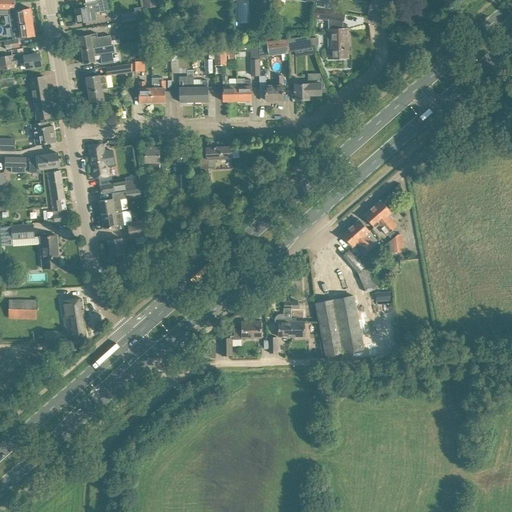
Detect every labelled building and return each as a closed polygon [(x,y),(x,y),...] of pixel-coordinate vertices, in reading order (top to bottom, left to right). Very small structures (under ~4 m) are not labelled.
[(10,26),(33,22),(30,8),(17,10),(16,8),(14,8),(14,0),(0,0),(0,8),(8,8),(9,15),(10,26)] [(95,13),(109,11),(106,0),(97,0),(96,0),(96,1),(84,3),(84,7),(75,8),(78,23),(97,20),(95,13)] [(142,0),(143,9),(158,6),(157,0),(142,0)] [(235,0),(235,22),(247,23),(247,0),(235,0)] [(134,12),(121,14),(122,22),(143,18),(141,7),(133,8),(134,12)] [(315,7),(313,18),(328,20),(329,29),(328,29),(328,37),(332,37),(333,48),(329,48),(329,58),(344,58),(344,49),(345,49),(345,47),(344,47),(344,43),(348,43),(347,28),(342,29),(343,22),(344,22),(345,12),(315,7)] [(33,22),(10,26),(13,39),(18,38),(35,36),(33,22)] [(259,38),(266,40),(268,28),(261,27),(259,38)] [(97,33),(80,36),(82,50),(105,46),(112,45),(110,35),(97,37),(97,33)] [(309,35),(287,39),(288,51),(313,47),(309,35)] [(18,38),(13,39),(4,40),(4,41),(0,40),(0,45),(5,45),(5,49),(20,46),(18,38)] [(267,42),(259,43),(259,56),(288,52),(288,51),(287,39),(287,38),(267,41),(267,42)] [(251,51),(251,60),(259,59),(259,44),(251,45),(251,51)] [(105,46),(82,50),(84,64),(95,62),(94,55),(100,54),(102,64),(114,62),(113,54),(113,53),(115,53),(114,45),(112,45),(105,46)] [(229,59),(236,59),(235,46),(214,47),(215,65),(227,65),(227,55),(229,55),(229,59)] [(24,48),(11,50),(12,55),(0,56),(0,69),(15,67),(14,64),(20,63),(21,69),(26,68),(26,69),(34,67),(42,65),(40,54),(25,56),(24,48)] [(205,59),(205,73),(213,72),(213,59),(205,59)] [(251,60),(252,75),(259,75),(259,59),(251,60)] [(133,61),(133,71),(145,71),(144,61),(133,61)] [(130,65),(118,66),(106,68),(107,76),(119,74),(131,72),(131,71),(132,64),(130,65)] [(89,91),(103,89),(108,89),(106,74),(100,75),(100,74),(86,76),(89,91)] [(276,75),(276,85),(266,85),(266,100),(284,100),(283,85),(283,75),(276,75)] [(31,78),(38,119),(52,117),(45,76),(31,78)] [(180,102),(194,101),(194,87),(194,76),(180,76),(180,87),(179,87),(180,102)] [(237,78),(237,86),(237,101),(252,100),(251,86),(251,80),(245,80),(245,78),(237,78)] [(202,87),(194,87),(194,101),(209,101),(208,87),(207,80),(201,80),(202,87)] [(237,101),(237,86),(230,86),(230,80),(223,80),(223,86),(223,101),(237,101)] [(159,88),(152,88),(152,102),(165,102),(165,88),(164,88),(164,81),(159,81),(159,88)] [(152,102),(152,88),(146,88),(145,82),(140,82),(140,88),(139,88),(139,102),(152,102)] [(321,83),(309,83),(293,84),(294,92),(295,92),(296,100),(309,99),(309,94),(321,94),(321,83)] [(103,89),(89,91),(91,106),(105,104),(103,89)] [(35,137),(36,145),(56,142),(53,125),(48,126),(47,121),(30,124),(33,137),(35,137)] [(0,150),(8,151),(8,141),(0,140),(0,150)] [(112,149),(105,151),(103,143),(89,145),(94,178),(108,176),(107,164),(114,163),(112,149)] [(231,146),(206,148),(207,159),(239,157),(239,150),(232,151),(231,146)] [(143,188),(144,194),(145,201),(155,199),(154,189),(152,189),(149,170),(160,170),(159,148),(146,148),(146,169),(141,169),(144,188),(143,188)] [(41,173),(40,169),(60,166),(57,153),(38,156),(30,158),(30,173),(41,173)] [(6,166),(26,167),(26,158),(6,157),(6,166)] [(208,163),(200,164),(203,188),(211,187),(208,163)] [(48,172),(52,200),(60,199),(59,192),(64,191),(60,170),(48,172)] [(190,194),(193,194),(193,187),(191,187),(191,174),(174,174),(175,195),(190,195),(190,194)] [(126,183),(127,190),(136,189),(135,182),(126,183)] [(112,193),(116,192),(114,184),(100,186),(101,194),(112,193)] [(225,193),(230,200),(244,191),(239,184),(225,193)] [(140,188),(136,189),(127,190),(126,191),(127,197),(141,195),(140,188)] [(60,199),(52,200),(54,211),(55,214),(54,214),(54,221),(68,220),(68,213),(67,213),(66,209),(67,209),(64,191),(59,192),(60,199)] [(100,201),(102,214),(123,211),(121,198),(127,197),(126,191),(116,192),(112,193),(113,199),(100,201)] [(381,200),(372,208),(392,229),(397,225),(393,220),(393,219),(391,216),(389,216),(388,215),(392,212),(382,201),(381,200)] [(387,234),(391,238),(396,234),(392,230),(392,229),(372,208),(364,215),(374,227),(378,224),(387,234)] [(124,218),(123,211),(102,214),(104,228),(118,226),(125,225),(124,218)] [(149,227),(147,219),(127,222),(129,230),(149,227)] [(359,219),(351,227),(377,256),(382,251),(366,234),(370,231),(359,219)] [(0,226),(2,246),(13,245),(13,239),(34,237),(33,224),(0,226)] [(130,238),(130,239),(131,239),(150,236),(149,227),(129,230),(130,238)] [(377,256),(351,227),(342,235),(353,247),(356,244),(365,254),(358,260),(349,250),(342,255),(358,273),(366,292),(377,288),(367,264),(377,256)] [(392,239),(389,241),(390,245),(390,252),(405,251),(403,234),(398,234),(397,235),(396,234),(391,238),(392,239)] [(40,237),(42,268),(60,267),(57,235),(48,236),(40,237)] [(108,240),(109,249),(108,250),(109,254),(110,255),(110,256),(132,252),(131,245),(132,245),(131,239),(130,239),(130,238),(122,239),(122,238),(108,240)] [(297,276),(307,268),(303,262),(293,270),(297,276)] [(325,266),(325,293),(334,293),(333,266),(325,266)] [(8,287),(16,286),(15,279),(8,279),(8,287)] [(376,301),(383,300),(386,298),(386,292),(376,293),(376,301)] [(354,296),(316,303),(326,355),(364,349),(354,296)] [(63,301),(64,308),(65,317),(70,317),(70,323),(72,330),(73,340),(87,338),(81,298),(67,300),(63,301)] [(9,317),(36,318),(37,300),(10,299),(9,317)] [(292,336),(292,318),(287,318),(286,316),(285,315),(282,314),(280,314),(278,315),(276,317),(275,318),(276,322),(278,322),(279,337),(292,336)] [(297,318),(292,318),(292,336),(305,336),(305,321),(297,321),(297,318)] [(234,337),(236,339),(240,339),(241,337),(262,337),(261,321),(241,322),(241,328),(233,328),(234,338),(234,337)] [(31,341),(57,341),(57,333),(45,333),(45,332),(31,332),(31,341)] [(222,338),(222,356),(232,355),(232,337),(222,338)] [(0,493),(3,497),(19,482),(15,477),(0,490),(0,493)]
